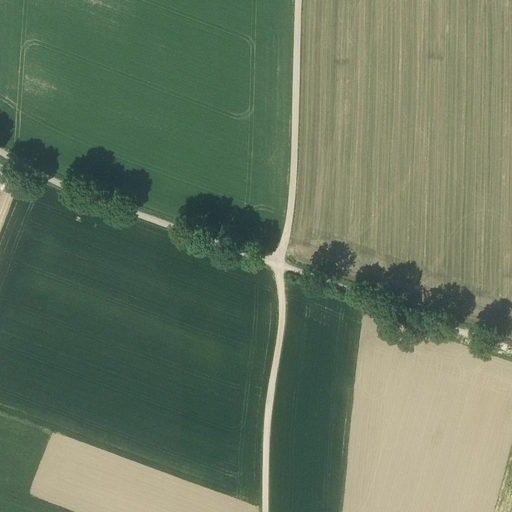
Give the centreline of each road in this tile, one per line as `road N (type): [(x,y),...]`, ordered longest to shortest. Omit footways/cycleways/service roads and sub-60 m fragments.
road 1 (track): [(298,0),(292,208),(278,262),(283,309),(265,511)]
road 2 (unclassified): [(278,262),(71,187),(0,151)]
road 3 (track): [(511,348),(278,262)]
